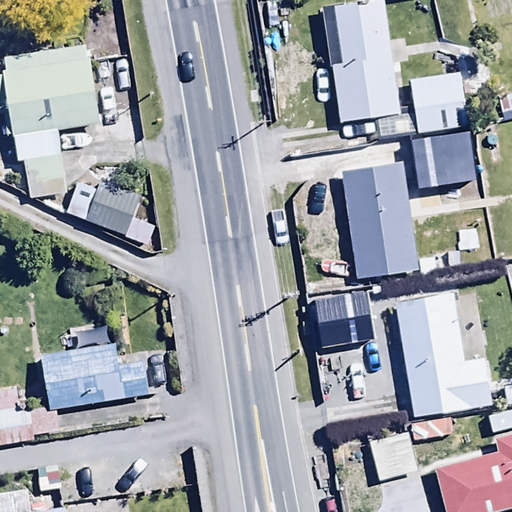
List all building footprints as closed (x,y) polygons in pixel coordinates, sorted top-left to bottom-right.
[(416,140),(413,118),(400,120),(382,2),(321,11),(339,129),(368,124),(372,152),(417,145),(416,140)] [(59,136),(99,130),(88,48),(1,60),(3,78),(0,78),(0,118),(0,119),(3,139),(12,138),(16,167),(22,166),(27,203),(67,198),(59,136)] [(413,118),(416,140),(470,132),(461,76),(408,85),(413,118)] [(400,168),(338,177),(354,286),(416,277),(400,168)] [(76,186),(64,218),(146,250),(154,231),(133,223),(140,203),(99,187),(96,194),(76,186)] [(394,308),(411,422),(492,410),(485,363),(463,366),(458,329),(464,328),(461,308),(456,309),(455,299),(394,308)] [(115,349),(42,360),(50,414),(148,400),(143,365),(117,369),(115,349)] [(20,412),(18,394),(0,396),(0,450),(33,447),(32,440),(59,437),(57,415),(29,418),(29,411),(20,412)] [(476,441),(493,511),(511,511),(511,413),(474,423),(478,440),(476,441)] [(417,476),(407,437),(367,446),(377,486),(417,476)] [(486,511),(468,448),(424,460),(438,511),(486,511)] [(0,511),(53,511),(52,497),(28,500),(27,493),(0,496),(0,511)]
